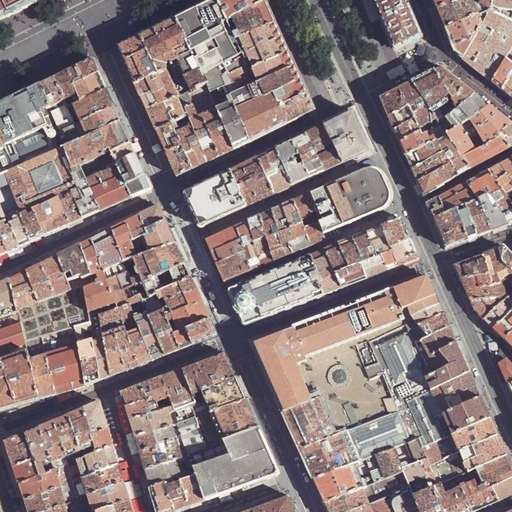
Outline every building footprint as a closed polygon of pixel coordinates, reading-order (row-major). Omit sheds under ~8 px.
[(27,6),(34,3),(32,0),(0,0),(0,19),(6,17),(27,6)] [(212,0),(209,2),(197,8),(229,75),(245,68),(248,66),(236,40),(230,29),(227,21),(217,0),(212,0)] [(217,0),(227,21),(234,18),(233,18),(266,1),(265,0),(217,0)] [(372,0),(360,0),(371,23),(381,19),(374,4),(372,0)] [(372,0),(374,4),(381,19),(407,6),(404,0),(372,0)] [(431,0),(434,7),(436,11),(459,0),(431,0)] [(442,25),(444,30),(478,15),(474,4),(470,6),(467,0),(459,0),(436,11),(442,25)] [(480,3),(472,0),(467,0),(470,6),(474,4),(478,15),(483,25),(491,10),(480,5),(480,3)] [(481,0),(480,3),(480,5),(491,10),(493,0),(481,0)] [(493,0),(491,10),(505,16),(511,0),(493,0)] [(270,12),(266,1),(233,18),(234,18),(237,26),(236,26),(241,38),(275,23),(270,12)] [(407,6),(381,19),(388,34),(395,50),(420,37),(410,14),(407,6)] [(187,13),(176,18),(192,53),(208,84),(207,84),(210,92),(227,84),(224,77),(229,75),(197,8),(187,13)] [(477,72),(491,83),(505,60),(511,49),(511,20),(505,16),(491,10),(483,25),(462,60),(464,62),(477,72)] [(126,18),(128,21),(141,15),(139,12),(135,11),(128,15),(126,18)] [(454,54),(462,60),(483,25),(478,15),(444,30),(454,54)] [(148,32),(140,36),(159,73),(167,69),(165,64),(170,62),(170,63),(177,60),(192,53),(176,18),(170,21),(148,32)] [(234,18),(227,21),(230,29),(236,26),(237,26),(234,18)] [(281,36),(275,23),(241,38),(239,39),(252,69),(288,52),(285,44),(281,36)] [(239,39),(241,38),(236,26),(230,29),(236,40),(239,39)] [(127,65),(136,85),(159,73),(140,36),(134,39),(132,40),(119,47),(127,65)] [(239,39),(236,40),(248,66),(245,68),(247,71),(252,69),(239,39)] [(227,84),(232,95),(235,101),(234,102),(250,142),(256,139),(269,133),(251,87),(295,66),(291,57),(288,52),(252,69),(247,71),(245,68),(229,75),(224,77),(227,84)] [(207,84),(208,84),(192,53),(177,60),(178,61),(191,91),(207,84)] [(98,74),(92,60),(78,67),(67,72),(74,86),(98,74)] [(497,87),(501,91),(511,72),(511,65),(505,60),(491,83),(497,87)] [(187,93),(191,91),(178,61),(171,64),(172,67),(173,67),(178,80),(185,94),(187,93)] [(303,85),(301,80),(295,66),(251,87),(269,133),(277,129),(286,125),(279,107),(307,94),(303,85)] [(139,91),(142,98),(173,83),(178,80),(173,67),(172,67),(167,69),(159,73),(136,85),(139,91)] [(449,96),(457,109),(475,95),(469,90),(466,88),(448,73),(442,68),(434,72),(450,96),(449,96)] [(74,86),(67,72),(61,75),(54,79),(63,101),(63,102),(64,102),(77,95),(74,86)] [(422,78),(411,83),(432,114),(438,110),(447,104),(445,99),(449,96),(450,96),(434,72),(422,78)] [(506,94),(510,98),(511,94),(511,72),(501,91),(506,94)] [(102,82),(98,74),(74,86),(77,95),(81,103),(106,91),(102,82)] [(63,101),(54,79),(46,82),(40,86),(50,108),(63,102),(63,101)] [(173,83),(180,96),(185,94),(178,80),(173,83)] [(144,105),(147,111),(177,98),(180,96),(173,83),(142,98),(144,105)] [(403,87),(398,90),(407,109),(414,121),(417,128),(424,125),(424,126),(432,122),(436,120),(432,114),(411,83),(403,87)] [(191,91),(187,93),(190,100),(193,105),(198,118),(218,109),(210,92),(207,84),(191,91)] [(227,84),(210,92),(218,109),(233,102),(234,102),(235,101),(232,95),(227,84)] [(50,108),(40,86),(25,93),(2,104),(0,105),(0,139),(4,148),(48,128),(42,113),(50,109),(50,108)] [(380,99),(388,118),(407,109),(398,90),(387,95),(380,99)] [(109,99),(106,91),(81,103),(74,107),(80,123),(114,108),(109,99)] [(279,107),(286,125),(314,111),(307,94),(279,107)] [(77,95),(64,102),(67,110),(74,107),(81,103),(77,95)] [(446,135),(489,106),(480,99),(475,95),(457,109),(453,112),(445,119),(439,125),(440,127),(446,135)] [(180,96),(177,98),(185,118),(188,116),(185,109),(183,103),(180,96)] [(457,109),(449,96),(445,99),(447,104),(453,112),(457,109)] [(153,123),(157,132),(173,124),(185,118),(177,98),(147,111),(153,123)] [(183,103),(185,109),(193,105),(190,100),(183,103)] [(74,107),(67,110),(64,102),(63,102),(50,108),(50,109),(58,127),(60,132),(80,123),(74,107)] [(243,145),(250,142),(234,102),(233,102),(218,109),(234,150),(243,145)] [(447,104),(438,110),(445,119),(453,112),(447,104)] [(193,105),(185,109),(188,116),(191,121),(198,118),(193,105)] [(446,136),(461,158),(499,137),(496,134),(511,124),(502,116),(489,106),(446,135),(446,136)] [(117,115),(114,108),(80,123),(87,137),(120,122),(117,115)] [(58,127),(50,109),(42,113),(48,128),(50,131),(58,127)] [(226,153),(234,150),(218,109),(198,118),(191,121),(193,126),(207,162),(212,160),(226,153)] [(391,126),(394,131),(414,121),(407,109),(388,118),(391,126)] [(438,110),(432,114),(436,120),(437,123),(439,125),(445,119),(438,110)] [(352,112),(323,126),(333,145),(362,131),(352,112)] [(177,134),(193,126),(191,121),(188,116),(185,118),(173,124),(157,132),(162,143),(167,154),(182,147),(176,134),(177,134)] [(397,139),(399,143),(420,133),(417,128),(414,121),(394,131),(397,139)] [(123,128),(120,122),(87,137),(64,148),(58,150),(67,171),(68,171),(79,166),(101,157),(110,152),(130,144),(128,139),(123,128)] [(432,122),(424,126),(428,133),(431,132),(440,127),(439,125),(437,123),(433,125),(432,122)] [(87,137),(80,123),(60,132),(58,133),(64,148),(87,137)] [(499,137),(509,149),(511,146),(511,124),(496,134),(499,137)] [(424,125),(417,128),(420,133),(421,136),(426,134),(428,133),(424,126),(424,125)] [(203,165),(207,162),(193,126),(177,134),(176,134),(182,147),(192,170),(203,165)] [(313,131),(306,135),(315,154),(327,149),(327,148),(333,145),(323,126),(313,131)] [(60,132),(58,127),(50,131),(58,150),(64,148),(58,133),(60,132)] [(436,141),(446,136),(446,135),(440,127),(431,132),(434,137),(436,141)] [(50,131),(48,128),(4,148),(5,150),(14,170),(58,150),(50,131)] [(366,141),(362,131),(333,145),(335,149),(343,164),(355,158),(371,151),(366,141)] [(403,151),(405,157),(436,141),(434,137),(429,139),(426,134),(421,136),(420,133),(399,143),(403,151)] [(310,179),(324,172),(317,158),(315,154),(306,135),(297,139),(292,141),(310,179)] [(461,175),(470,170),(461,158),(446,136),(436,141),(442,152),(441,153),(449,164),(458,177),(461,175)] [(499,137),(461,158),(470,170),(490,159),(509,149),(499,137)] [(292,187),(310,179),(292,141),(283,145),(276,149),(292,187)] [(408,163),(411,170),(441,153),(442,152),(436,141),(405,157),(408,163)] [(131,147),(130,144),(110,152),(113,159),(116,164),(135,155),(131,147)] [(177,177),(192,170),(182,147),(167,154),(173,168),(177,177)] [(265,154),(257,158),(274,195),(292,187),(276,149),(265,154)] [(315,154),(317,158),(329,152),(327,149),(315,154)] [(334,168),(343,164),(335,149),(329,152),(317,158),(324,172),(334,168)] [(14,170),(5,150),(0,151),(0,176),(5,174),(14,170)] [(67,171),(58,150),(14,170),(5,174),(8,181),(9,184),(11,188),(16,200),(17,204),(19,208),(22,215),(25,213),(29,212),(32,211),(58,199),(71,192),(77,190),(75,184),(74,185),(68,171),(67,171)] [(113,159),(110,152),(101,157),(104,163),(113,159)] [(414,177),(417,184),(449,164),(441,153),(411,170),(414,177)] [(139,164),(135,155),(116,164),(117,167),(125,186),(145,177),(139,164)] [(104,163),(101,157),(79,166),(83,174),(94,169),(94,168),(104,164),(104,163)] [(259,202),(274,195),(257,158),(247,164),(230,172),(246,207),(259,202)] [(504,162),(499,164),(511,181),(511,158),(504,162)] [(116,164),(113,159),(104,163),(104,164),(108,172),(117,167),(116,164)] [(108,172),(104,164),(94,168),(94,169),(98,176),(108,172)] [(421,192),(423,196),(458,177),(449,164),(417,184),(421,192)] [(492,168),(487,171),(501,191),(506,197),(508,202),(511,199),(511,181),(499,164),(492,168)] [(83,220),(89,217),(96,214),(100,212),(86,181),(83,174),(79,166),(68,171),(74,185),(75,184),(77,190),(83,203),(77,206),(83,220)] [(125,186),(117,167),(108,172),(98,176),(86,181),(100,212),(118,204),(131,199),(125,186)] [(98,176),(94,169),(83,174),(86,181),(98,176)] [(357,221),(382,210),(386,207),(389,203),(390,197),(389,192),(387,189),(382,177),(379,173),(374,170),(369,170),(362,171),(310,194),(318,212),(319,215),(320,217),(323,215),(323,216),(325,220),(319,223),(324,234),(336,229),(357,221)] [(467,183),(479,200),(489,196),(490,198),(501,191),(487,171),(476,177),(467,183)] [(246,207),(230,172),(210,182),(191,191),(187,200),(191,207),(198,222),(206,226),(246,207)] [(0,185),(8,181),(5,174),(0,176),(0,185)] [(147,181),(145,177),(125,186),(131,199),(151,190),(147,181)] [(9,184),(8,181),(0,185),(0,210),(2,215),(19,208),(17,204),(16,200),(11,188),(9,184)] [(454,190),(462,207),(466,206),(476,201),(479,200),(467,183),(459,187),(454,190)] [(83,220),(77,206),(83,203),(77,190),(71,192),(58,199),(69,226),(77,222),(83,220)] [(438,198),(446,215),(457,210),(462,207),(454,190),(445,195),(438,198)] [(490,198),(494,203),(506,197),(501,191),(490,198)] [(294,202),(300,219),(309,215),(313,214),(318,212),(310,194),(301,198),(294,202)] [(500,228),(508,225),(494,203),(490,198),(489,196),(479,200),(481,207),(491,231),(500,228)] [(511,223),(511,207),(511,206),(508,202),(506,197),(494,203),(508,225),(511,223)] [(432,215),(434,220),(446,215),(438,198),(427,205),(432,215)] [(69,226),(58,199),(32,211),(43,237),(59,230),(69,226)] [(482,235),(491,231),(481,207),(478,208),(476,201),(466,206),(478,236),(482,235)] [(287,204),(282,207),(291,229),(303,224),(300,219),(294,202),(287,204)] [(473,238),(478,236),(466,206),(462,207),(457,210),(468,240),(473,238)] [(277,209),(272,212),(280,235),(285,233),(291,230),(291,229),(282,207),(277,209)] [(22,215),(19,208),(2,215),(5,223),(8,222),(12,219),(19,216),(22,215)] [(166,223),(159,208),(147,214),(140,217),(146,232),(166,223)] [(446,248),(468,240),(457,210),(446,215),(434,220),(441,236),(446,248)] [(43,237),(32,211),(29,212),(30,215),(27,217),(25,213),(22,215),(19,216),(30,243),(38,239),(43,237)] [(264,215),(260,217),(267,238),(268,240),(280,235),(272,212),(264,215)] [(313,225),(309,215),(300,219),(303,224),(304,229),(313,225)] [(30,243),(19,216),(12,219),(14,223),(9,225),(10,226),(19,248),(26,245),(30,243)] [(146,232),(140,217),(130,222),(118,228),(112,231),(123,264),(134,260),(148,254),(142,238),(147,237),(146,232)] [(253,220),(248,222),(255,243),(267,238),(260,217),(253,220)] [(401,219),(381,227),(390,248),(410,239),(405,228),(401,219)] [(206,241),(212,254),(241,241),(243,248),(255,243),(248,222),(226,232),(206,241)] [(170,232),(166,223),(146,232),(147,237),(142,238),(148,254),(175,244),(170,232)] [(321,243),(326,241),(323,235),(324,234),(319,223),(313,225),(304,229),(311,247),(321,243)] [(19,248),(10,226),(5,229),(3,224),(0,224),(0,235),(7,253),(14,250),(19,248)] [(303,250),(311,247),(304,229),(303,224),(291,229),(291,230),(285,233),(294,254),(303,250)] [(373,230),(367,233),(377,258),(381,256),(391,251),(396,262),(417,254),(414,248),(410,239),(390,248),(381,227),(373,230)] [(323,235),(326,241),(339,235),(337,232),(336,229),(324,234),(323,235)] [(123,264),(112,231),(99,238),(92,241),(102,273),(123,264)] [(286,257),(294,254),(285,233),(280,235),(268,240),(275,262),(286,257)] [(359,236),(352,239),(364,263),(377,258),(367,233),(359,236)] [(265,266),(275,262),(268,240),(267,238),(255,243),(243,248),(245,253),(251,272),(265,266)] [(325,250),(342,289),(357,283),(367,279),(360,264),(364,263),(352,239),(325,250)] [(102,273),(92,241),(84,244),(80,247),(90,278),(93,287),(99,285),(105,282),(102,273)] [(215,260),(217,265),(245,253),(243,248),(241,241),(212,254),(215,260)] [(179,252),(175,244),(148,254),(134,260),(143,282),(185,265),(179,252)] [(90,278),(80,247),(67,253),(58,257),(67,284),(81,279),(81,281),(83,291),(93,287),(90,278)] [(511,256),(504,248),(499,250),(504,265),(511,272),(511,256)] [(327,295),(342,289),(325,250),(317,253),(310,256),(322,281),(319,283),(325,296),(327,295)] [(499,250),(483,256),(488,275),(491,286),(498,283),(511,275),(511,272),(504,265),(499,250)] [(419,259),(417,254),(396,262),(391,251),(381,256),(388,271),(405,265),(419,259)] [(236,278),(251,272),(245,253),(217,265),(220,272),(225,283),(236,278)] [(322,281),(310,256),(231,289),(230,290),(229,293),(235,305),(243,323),(244,324),(245,325),(248,325),(275,314),(325,296),(319,283),(322,281)] [(380,274),(388,271),(381,256),(377,258),(364,263),(360,264),(367,279),(380,274)] [(461,280),(488,275),(483,256),(469,261),(455,266),(461,280)] [(67,284),(58,257),(49,262),(41,266),(53,299),(70,293),(67,284)] [(143,282),(134,260),(123,264),(126,274),(116,278),(122,291),(135,286),(135,287),(143,284),(143,282)] [(123,264),(102,273),(105,282),(116,278),(126,274),(123,264)] [(135,286),(122,291),(126,300),(139,295),(142,301),(149,298),(156,295),(156,294),(161,291),(191,279),(189,273),(185,265),(143,282),(143,284),(135,287),(135,286)] [(53,299),(41,266),(27,273),(38,304),(53,299)] [(27,316),(40,312),(37,304),(38,304),(27,273),(17,277),(9,281),(16,311),(17,314),(17,315),(18,314),(25,312),(27,316)] [(470,302),(493,299),(490,291),(489,288),(491,286),(488,275),(461,280),(467,294),(470,302)] [(511,275),(498,283),(500,285),(511,278),(511,275)] [(435,296),(427,277),(410,283),(395,289),(409,324),(416,321),(412,316),(408,307),(435,296)] [(114,304),(117,310),(129,305),(141,301),(142,301),(139,295),(126,300),(122,291),(116,278),(105,282),(114,304)] [(511,278),(500,285),(510,298),(511,296),(511,278)] [(70,293),(72,297),(83,294),(83,291),(81,281),(81,279),(67,284),(70,293)] [(193,283),(191,279),(161,291),(166,302),(196,290),(193,283)] [(9,281),(0,285),(0,354),(26,345),(26,342),(42,337),(48,336),(40,312),(27,316),(25,312),(18,314),(17,315),(17,314),(16,311),(9,281)] [(114,304),(105,282),(99,285),(93,287),(83,291),(83,294),(87,314),(114,304)] [(489,288),(490,291),(500,285),(498,283),(491,286),(489,288)] [(481,317),(485,321),(510,298),(500,285),(490,291),(493,299),(470,302),(475,311),(481,317)] [(362,302),(354,305),(369,342),(407,326),(409,324),(395,289),(383,294),(362,302)] [(198,294),(196,290),(166,302),(161,305),(164,311),(166,316),(171,314),(202,302),(198,294)] [(166,302),(161,291),(156,294),(156,295),(161,305),(166,302)] [(72,297),(70,293),(53,299),(55,303),(72,297)] [(87,314),(83,294),(72,297),(55,303),(53,299),(38,304),(37,304),(40,312),(48,336),(75,328),(89,324),(87,314)] [(142,301),(141,301),(147,314),(148,318),(164,311),(161,305),(156,295),(149,298),(142,301)] [(438,301),(435,296),(408,307),(412,316),(440,305),(438,301)] [(491,327),(494,330),(511,312),(511,300),(510,298),(485,321),(491,327)] [(141,301),(129,305),(135,319),(147,314),(141,301)] [(206,312),(202,302),(171,314),(173,320),(179,333),(187,330),(210,321),(206,312)] [(117,310),(114,304),(87,314),(89,324),(93,341),(103,338),(103,337),(101,328),(99,317),(117,310)] [(121,321),(124,328),(133,325),(136,331),(139,330),(135,319),(129,305),(117,310),(121,321)] [(343,309),(334,313),(358,371),(365,368),(378,362),(373,352),(374,352),(369,342),(354,305),(343,309)] [(442,309),(440,305),(412,316),(416,321),(419,325),(444,314),(442,309)] [(121,321),(117,310),(99,317),(101,328),(121,321)] [(175,353),(181,351),(174,335),(168,322),(166,316),(164,311),(148,318),(166,357),(175,353)] [(499,336),(504,341),(511,332),(511,312),(494,330),(499,336)] [(323,317),(316,320),(345,390),(363,382),(358,371),(334,313),(323,317)] [(161,358),(166,357),(148,318),(147,314),(135,319),(139,330),(153,362),(161,358)] [(446,318),(444,314),(419,325),(428,336),(450,327),(446,318)] [(179,333),(173,320),(168,322),(174,335),(179,333)] [(289,330),(284,332),(312,402),(319,400),(345,390),(316,320),(306,323),(289,330)] [(124,328),(121,321),(101,328),(103,337),(125,329),(124,328)] [(218,337),(210,321),(187,330),(194,346),(208,341),(218,337)] [(428,336),(419,325),(416,321),(409,324),(407,326),(369,342),(374,352),(373,352),(378,362),(365,368),(369,379),(375,377),(383,374),(386,382),(398,412),(392,415),(361,427),(346,433),(359,462),(418,440),(422,448),(426,446),(407,402),(401,389),(425,379),(433,374),(416,342),(428,336)] [(89,324),(75,328),(79,346),(93,341),(89,324)] [(133,325),(124,328),(125,329),(127,335),(136,331),(133,325)] [(428,336),(416,342),(433,374),(451,365),(440,352),(457,343),(455,339),(453,334),(450,327),(428,336)] [(48,336),(42,337),(47,356),(79,346),(75,328),(48,336)] [(133,369),(140,367),(127,335),(125,329),(103,337),(103,338),(112,377),(120,374),(133,369)] [(153,362),(139,330),(136,331),(127,335),(140,367),(148,364),(153,362)] [(189,348),(194,346),(187,330),(179,333),(174,335),(181,351),(189,348)] [(268,338),(252,344),(258,357),(264,371),(273,390),(284,413),(312,402),(284,332),(268,338)] [(26,342),(26,345),(28,351),(30,361),(47,356),(42,337),(26,342)] [(112,377),(103,338),(93,341),(102,381),(109,379),(112,377)] [(79,346),(87,387),(95,384),(102,381),(93,341),(79,346)] [(457,343),(440,352),(451,365),(433,374),(425,379),(431,391),(470,372),(466,364),(459,347),(457,343)] [(26,345),(0,354),(0,361),(28,351),(26,345)] [(87,387),(79,346),(47,356),(57,396),(62,394),(78,389),(87,387)] [(30,361),(28,351),(0,361),(0,362),(0,412),(18,407),(40,401),(30,361)] [(237,378),(226,355),(203,364),(184,371),(194,396),(203,392),(237,378)] [(57,396),(47,356),(30,361),(40,401),(50,398),(57,396)] [(505,378),(507,384),(511,382),(511,366),(506,360),(499,364),(505,378)] [(365,368),(358,371),(363,382),(369,379),(365,368)] [(194,396),(184,371),(172,376),(164,379),(171,398),(174,408),(173,408),(175,414),(178,413),(193,407),(192,406),(197,405),(194,396)] [(472,377),(470,372),(431,391),(407,402),(426,446),(434,443),(443,439),(433,419),(442,415),(443,414),(437,402),(476,386),(472,377)] [(345,390),(319,400),(336,437),(346,433),(361,427),(392,415),(398,412),(386,382),(383,374),(375,377),(369,379),(363,382),(345,390)] [(241,389),(237,378),(203,392),(212,414),(246,400),(241,389)] [(171,398),(164,379),(152,383),(143,386),(148,401),(151,401),(153,404),(156,403),(171,398)] [(425,379),(401,389),(407,402),(431,391),(425,379)] [(148,401),(143,386),(123,394),(127,408),(148,401)] [(476,386),(437,402),(443,414),(481,397),(478,390),(476,386)] [(212,414),(203,392),(194,396),(197,405),(192,406),(193,407),(197,419),(197,420),(212,414)] [(485,406),(481,397),(443,414),(442,415),(452,435),(490,418),(485,406)] [(174,408),(171,398),(156,403),(159,412),(168,410),(173,408),(174,408)] [(252,414),(246,400),(212,414),(224,442),(259,428),(252,414)] [(312,402),(284,413),(293,434),(300,450),(336,437),(319,400),(312,402)] [(130,416),(131,421),(159,412),(156,403),(153,404),(151,401),(148,401),(127,408),(130,416)] [(109,431),(100,403),(91,406),(84,409),(92,437),(109,431)] [(197,419),(193,407),(178,413),(180,419),(177,420),(179,425),(178,425),(197,419)] [(175,414),(173,408),(168,410),(174,426),(178,425),(179,425),(177,420),(175,414)] [(92,437),(84,409),(75,413),(69,416),(80,452),(95,446),(92,437)] [(174,426),(168,410),(131,421),(134,429),(136,437),(171,427),(174,426)] [(224,442),(212,414),(197,420),(207,448),(224,442)] [(433,419),(443,439),(452,435),(442,415),(433,419)] [(80,452),(69,416),(60,419),(54,422),(66,458),(80,452)] [(493,424),(490,418),(452,435),(460,452),(498,435),(493,424)] [(197,420),(197,419),(178,425),(188,455),(207,449),(207,448),(197,420)] [(66,458),(54,422),(44,426),(39,428),(51,464),(66,458)] [(178,425),(174,426),(171,427),(176,442),(177,441),(183,458),(184,458),(189,456),(188,455),(178,425)] [(176,442),(171,427),(136,437),(140,449),(141,452),(176,442)] [(51,464),(39,428),(31,431),(25,434),(34,460),(40,477),(45,475),(43,467),(51,464)] [(265,443),(259,428),(224,442),(230,456),(194,468),(194,469),(196,476),(205,502),(240,489),(280,475),(274,463),(265,443)] [(97,453),(114,447),(111,438),(109,431),(92,437),(95,446),(97,453)] [(314,480),(359,462),(346,433),(336,437),(300,450),(303,455),(314,480)] [(34,460),(25,434),(14,438),(4,442),(13,468),(34,460)] [(443,439),(434,443),(442,460),(460,452),(452,435),(443,439)] [(498,435),(460,452),(469,472),(471,471),(479,467),(507,455),(501,443),(498,435)] [(359,462),(314,480),(320,493),(325,503),(403,473),(402,469),(426,459),(422,448),(418,440),(359,462)] [(183,458),(177,441),(176,442),(141,452),(144,462),(146,469),(178,459),(183,458)] [(230,456),(224,442),(207,448),(207,449),(188,455),(189,456),(184,458),(189,470),(194,469),(194,468),(230,456)] [(426,446),(422,448),(426,459),(429,465),(429,466),(442,460),(434,443),(426,446)] [(97,453),(95,446),(80,452),(83,459),(97,453)] [(116,455),(114,447),(97,453),(83,459),(70,465),(74,480),(119,465),(116,455)] [(83,459),(80,452),(66,458),(68,465),(70,465),(83,459)] [(460,452),(442,460),(429,466),(438,485),(438,486),(442,484),(456,478),(469,472),(460,452)] [(488,488),(491,487),(511,477),(511,466),(511,464),(507,455),(479,467),(488,488)] [(66,458),(51,464),(54,471),(68,465),(66,458)] [(178,459),(146,469),(149,479),(151,487),(166,483),(180,478),(185,477),(190,475),(189,470),(184,458),(183,458),(178,459)] [(444,511),(433,487),(424,467),(429,465),(426,459),(402,469),(403,473),(410,489),(420,511),(444,511)] [(40,477),(34,460),(13,468),(16,477),(19,485),(40,477)] [(54,471),(51,464),(43,467),(45,475),(54,471)] [(25,502),(75,482),(74,480),(70,465),(68,465),(54,471),(45,475),(40,477),(19,485),(22,494),(25,502)] [(121,471),(119,465),(74,480),(75,482),(79,499),(124,483),(121,471)] [(433,487),(438,485),(429,466),(429,465),(424,467),(433,487)] [(479,467),(471,471),(475,481),(480,492),(488,488),(479,467)] [(462,486),(475,481),(471,471),(469,472),(456,478),(459,485),(461,484),(462,486)] [(403,473),(325,503),(328,511),(350,511),(370,504),(410,489),(403,473)] [(205,502),(196,476),(191,477),(181,481),(181,482),(190,507),(198,504),(205,502)] [(511,477),(491,487),(498,502),(511,495),(511,494),(511,477)] [(181,481),(180,478),(166,483),(167,486),(181,482),(181,481)] [(442,484),(447,494),(460,488),(459,485),(456,478),(442,484)] [(475,481),(462,486),(461,484),(459,485),(460,488),(472,511),(476,511),(488,506),(498,502),(491,487),(488,488),(480,492),(475,481)] [(75,482),(25,502),(28,511),(46,511),(80,500),(79,499),(75,482)] [(190,507),(181,482),(167,486),(175,511),(184,509),(190,507)] [(99,511),(130,501),(127,490),(124,483),(79,499),(80,500),(83,511),(99,511)] [(167,486),(166,483),(151,487),(157,505),(158,511),(175,511),(167,486)] [(472,511),(460,488),(447,494),(442,484),(438,486),(438,485),(433,487),(444,511),(472,511)] [(420,511),(410,489),(370,504),(372,511),(420,511)] [(296,511),(296,510),(289,496),(262,506),(245,511),(296,511)] [(83,511),(80,500),(46,511),(83,511)] [(133,511),(130,501),(99,511),(133,511)]
